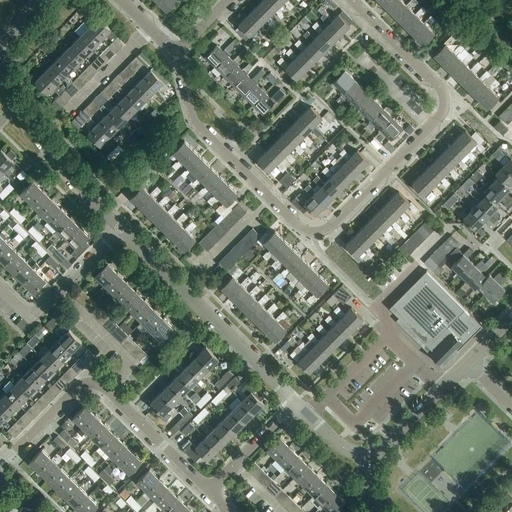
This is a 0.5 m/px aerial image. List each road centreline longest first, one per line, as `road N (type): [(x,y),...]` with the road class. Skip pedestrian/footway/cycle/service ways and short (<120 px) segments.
road 1 (residential): [(270,199),(300,228),(321,232),(440,116),(439,88),(350,0)]
road 2 (unclassified): [(120,228),(10,93),(1,70),(5,48),(38,0)]
road 3 (unclassified): [(296,404),(120,228)]
road 4 (residential): [(174,53),(194,123),(270,199)]
road 5 (residential): [(120,228),(30,317),(0,287)]
road 6 (residential): [(209,491),(108,390)]
road 7 (residential): [(108,390),(83,384),(0,465)]
road 8 (unclassified): [(371,461),(466,362)]
road 9 (residential): [(296,404),(209,491)]
road 10 (residential): [(108,390),(133,365),(73,304)]
